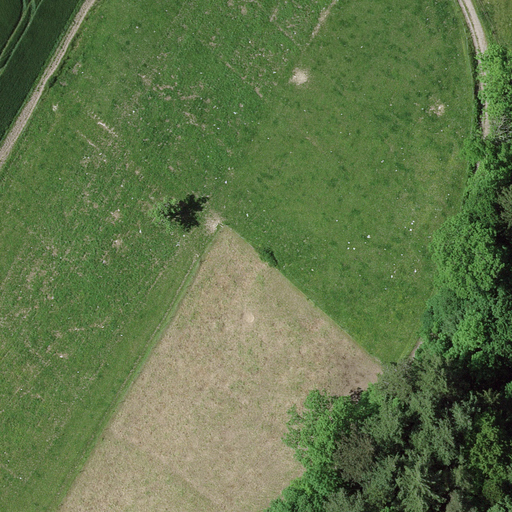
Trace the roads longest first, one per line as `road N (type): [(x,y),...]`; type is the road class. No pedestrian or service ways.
road 1 (track): [(407,382),(465,255),(490,103),(479,25),(464,0)]
road 2 (track): [(309,511),(407,382)]
